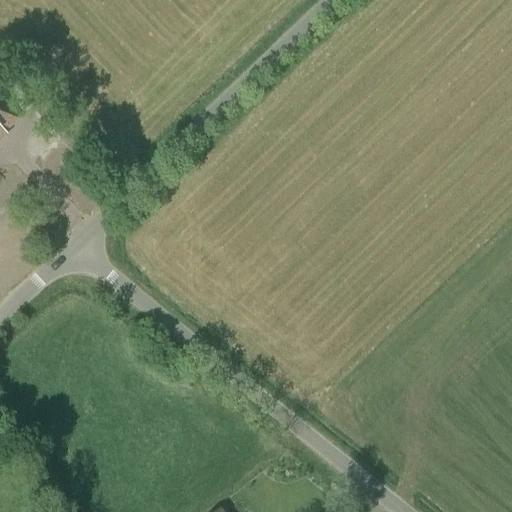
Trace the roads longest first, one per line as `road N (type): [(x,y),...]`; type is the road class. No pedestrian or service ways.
road 1 (unclassified): [(398,511),(73,244)]
road 2 (unclassified): [(73,244),(332,0)]
